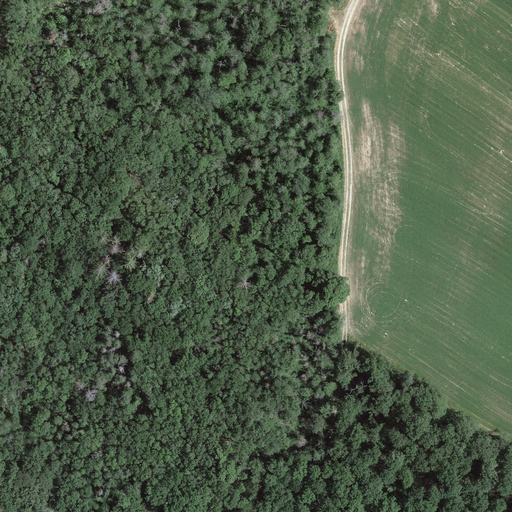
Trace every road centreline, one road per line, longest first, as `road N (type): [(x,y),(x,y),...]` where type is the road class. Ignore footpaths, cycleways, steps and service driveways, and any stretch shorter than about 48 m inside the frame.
road 1 (track): [(356,0),(340,53),(349,162),(344,361),(315,511)]
road 2 (track): [(292,0),(251,65),(180,130),(121,151),(57,148),(0,181)]
